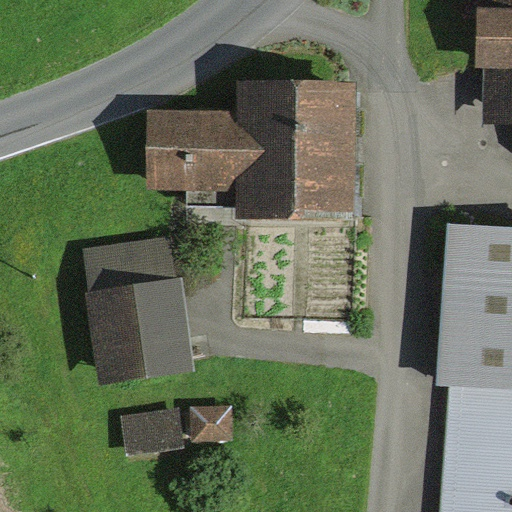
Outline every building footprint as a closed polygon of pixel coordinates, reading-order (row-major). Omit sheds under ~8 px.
[(511,0),(476,0),(475,84),(511,85),(511,0)] [(240,234),(354,235),(354,152),(355,96),(238,95),(238,124),(154,122),(153,192),(240,194),(240,234)] [(511,511),(511,237),(451,234),(441,391),(453,391),(445,511),(511,511)] [(166,241),(84,256),(109,393),(194,378),(179,289),(175,290),(166,241)] [(178,412),(123,422),(130,462),(185,451),(178,412)] [(231,412),(188,412),(188,444),(231,444),(231,412)]
